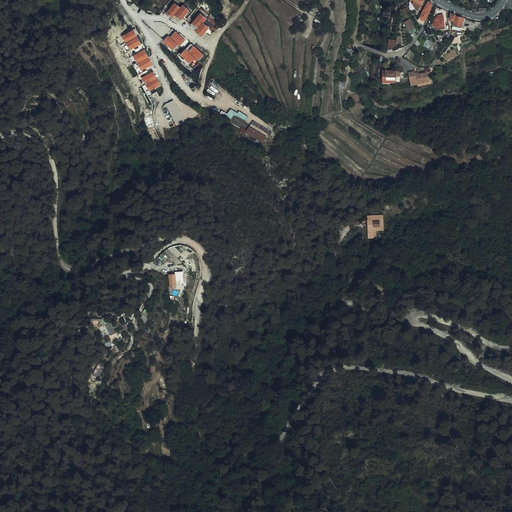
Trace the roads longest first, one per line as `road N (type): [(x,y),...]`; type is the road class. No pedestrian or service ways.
road 1 (track): [(0,136),(31,137),(54,164),(54,232),(71,270),(168,238),(198,246),(205,269),(194,376),(202,435),(224,461),(265,453),(318,381),(342,368),(511,401)]
road 2 (track): [(511,381),(410,318),(421,312),(511,348)]
road 3 (track): [(179,237),(129,271),(151,285),(136,315)]
